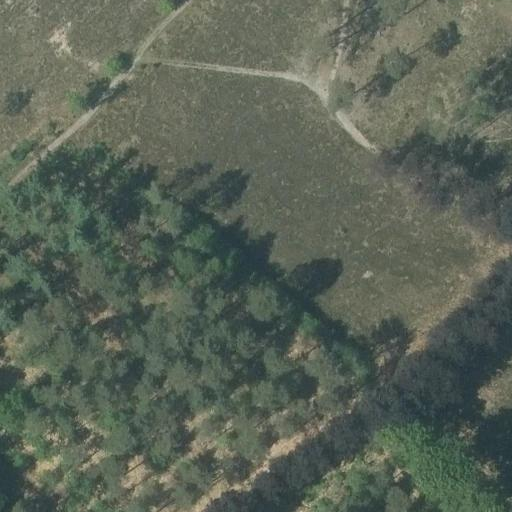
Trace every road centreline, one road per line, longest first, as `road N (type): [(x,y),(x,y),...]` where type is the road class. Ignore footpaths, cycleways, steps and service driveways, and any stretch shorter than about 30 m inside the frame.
road 1 (track): [(344,0),(343,36),(323,84),(357,141),(452,181),(511,246)]
road 2 (track): [(511,301),(381,422),(331,445),(254,511)]
road 3 (track): [(0,204),(189,0)]
road 4 (track): [(138,57),(323,84)]
